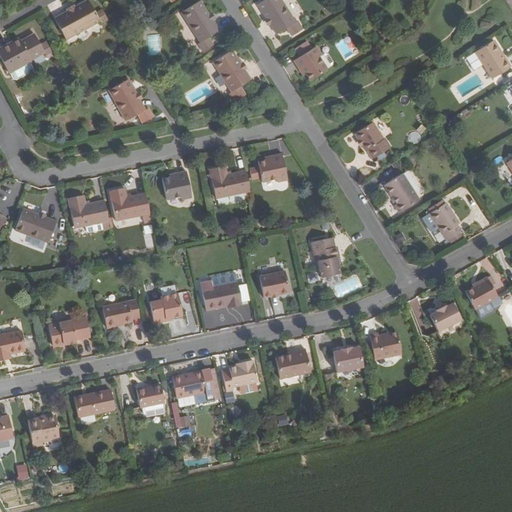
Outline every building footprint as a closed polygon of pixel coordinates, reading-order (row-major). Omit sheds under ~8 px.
[(75,8),(67,12),(55,19),(66,40),(100,21),(88,0),(75,8)] [(200,42),(199,42),(204,50),(213,45),(208,37),(219,29),(200,0),(181,12),(200,42)] [(265,0),(258,4),(277,34),(287,28),(293,36),(304,29),(299,20),(295,22),(281,0),(265,0)] [(334,41),(343,61),(358,54),(348,34),(334,41)] [(0,48),(0,56),(9,73),(10,73),(30,62),(31,62),(31,60),(44,53),(46,57),(47,58),(53,55),(52,53),(46,42),(40,46),(34,35),(21,42),(19,38),(0,48)] [(476,51),(493,78),(511,67),(494,40),(476,51)] [(303,69),(310,80),(327,70),(319,56),(322,55),(316,47),(312,49),(311,50),(305,42),(296,49),(300,57),(294,61),(300,71),(303,69)] [(232,50),(213,61),(232,91),(230,92),(235,101),(246,94),(240,85),(251,79),(232,50)] [(45,54),(44,53),(31,60),(31,62),(45,54)] [(30,62),(10,73),(13,78),(17,79),(32,71),(33,68),(30,62)] [(147,109),(145,110),(129,79),(109,90),(125,120),(138,114),(142,123),(152,118),(147,109)] [(373,123),(355,134),(359,140),(362,145),(366,151),(367,150),(373,158),(391,147),(385,138),(383,140),(373,123)] [(277,182),(287,180),(282,154),(270,156),(270,160),(257,162),(258,167),(249,169),(251,179),(261,177),(262,182),(276,179),(277,182)] [(250,191),(246,171),(226,175),(224,166),(209,169),(215,198),(250,191)] [(162,180),(166,200),(181,197),(181,199),(191,197),(186,171),(173,174),(174,177),(162,180)] [(395,205),(399,212),(419,200),(403,174),(385,185),(397,204),(395,205)] [(150,213),(145,193),(126,197),(124,188),(109,191),(115,220),(142,215),(144,223),(151,221),(150,213)] [(108,221),(104,200),(84,205),(83,196),(68,199),(73,228),(101,222),(103,230),(110,228),(108,221)] [(430,213),(447,240),(461,231),(458,224),(459,224),(446,203),(444,204),(442,200),(430,208),(432,212),(430,213)] [(23,209),(14,230),(47,242),(55,222),(23,209)] [(31,247),(44,252),(47,244),(34,239),(31,247)] [(319,262),(322,278),(340,274),(338,264),(336,258),(339,257),(337,248),(334,249),(332,239),(312,243),(316,262),(319,262)] [(256,284),(260,304),(276,300),(276,302),(287,300),(286,298),(294,297),(290,277),(256,284)] [(474,287),(466,291),(476,309),(498,296),(491,284),(488,278),(488,277),(478,282),(479,284),(474,287)] [(237,282),(212,287),(208,288),(207,282),(196,284),(201,311),(217,308),(227,306),(231,305),(231,307),(242,305),(237,282)] [(165,319),(172,317),(182,315),(177,293),(160,296),(161,300),(149,302),(153,321),(156,323),(164,321),(165,319)] [(416,298),(409,301),(415,314),(422,312),(416,298)] [(106,328),(117,326),(117,324),(123,323),(132,321),(131,319),(139,318),(136,300),(102,308),(106,328)] [(430,315),(438,331),(461,319),(453,303),(446,306),(445,305),(435,311),(436,312),(430,315)] [(48,325),(52,348),(75,343),(75,340),(90,337),(86,318),(48,325)] [(9,354),(25,351),(21,331),(0,334),(0,360),(5,359),(4,355),(9,354)] [(372,335),(377,359),(404,353),(399,332),(381,335),(380,333),(372,335)] [(329,354),(333,374),(360,368),(356,349),(349,350),(349,348),(336,351),(336,353),(329,354)] [(294,354),(287,356),(275,358),(279,379),(310,373),(305,350),(293,352),(294,354)] [(253,361),(242,363),(243,365),(236,366),(228,368),(229,370),(222,371),(226,392),(233,391),(233,387),(241,386),(256,382),(257,382),(253,361)] [(172,378),(177,398),(179,398),(206,392),(207,397),(214,395),(209,370),(201,372),(172,378)] [(256,382),(241,386),(242,391),(244,393),(256,391),(257,388),(256,382)] [(137,391),(141,410),(143,409),(163,405),(165,405),(161,386),(137,391)] [(75,398),(79,418),(114,410),(111,391),(75,398)] [(206,392),(179,398),(181,407),(196,404),(207,401),(207,397),(206,392)] [(174,427),(190,427),(189,416),(179,416),(178,402),(173,402),(174,427)] [(163,405),(143,409),(144,415),(146,417),(165,414),(163,405)] [(2,418),(0,418),(0,440),(14,438),(10,416),(9,414),(1,416),(2,418)] [(59,437),(55,416),(38,420),(38,418),(28,421),(32,443),(42,440),(42,442),(51,441),(50,439),(59,437)] [(21,478),(27,476),(25,465),(19,467),(21,478)]
